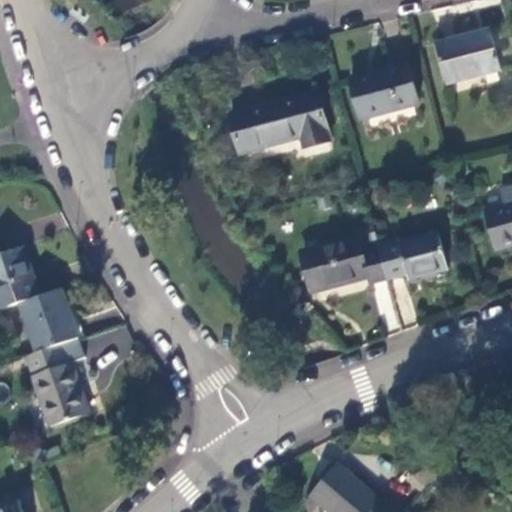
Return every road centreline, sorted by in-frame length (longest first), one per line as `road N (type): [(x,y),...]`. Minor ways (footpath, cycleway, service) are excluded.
road 1 (unclassified): [(46,86),(126,249),(258,439)]
road 2 (residential): [(258,439),(395,373),(511,330)]
road 3 (residential): [(187,22),(283,19),(369,0)]
road 4 (unclassified): [(46,86),(118,70),(187,22)]
